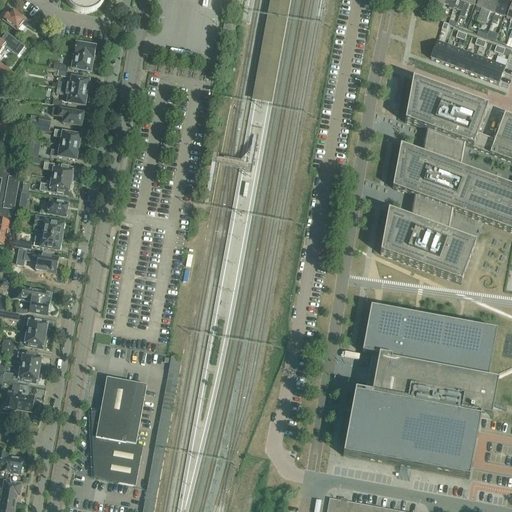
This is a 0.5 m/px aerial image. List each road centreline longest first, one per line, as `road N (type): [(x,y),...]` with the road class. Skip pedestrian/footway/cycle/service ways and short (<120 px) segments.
road 1 (secondary): [(144,0),(53,511)]
road 2 (residential): [(36,0),(60,17),(121,28),(75,289)]
road 3 (unclassified): [(468,507),(312,478),(306,511)]
road 4 (residential): [(75,289),(49,439)]
